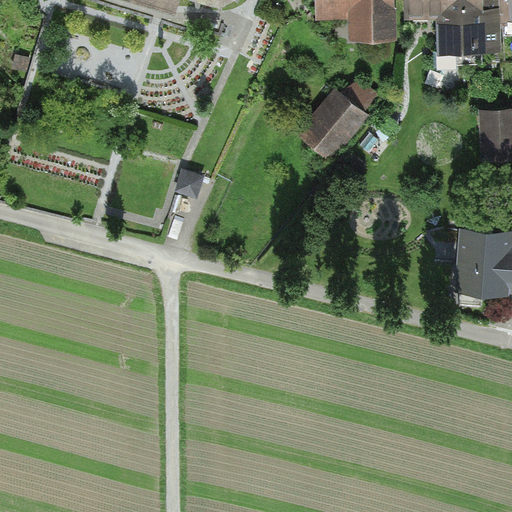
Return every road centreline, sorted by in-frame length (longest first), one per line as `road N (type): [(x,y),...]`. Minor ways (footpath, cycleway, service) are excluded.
road 1 (residential): [(171,257),(511,340)]
road 2 (residential): [(171,257),(175,511)]
road 3 (residential): [(0,215),(171,257)]
